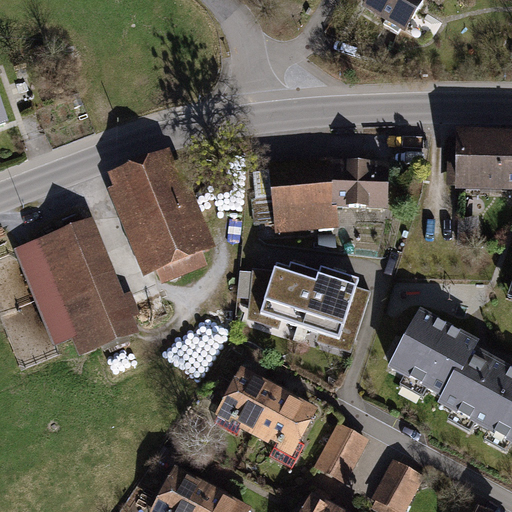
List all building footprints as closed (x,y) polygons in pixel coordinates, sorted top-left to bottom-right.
[(369,0),(365,6),(406,32),(426,0),(369,0)] [(0,95),(0,125),(9,122),(0,95)] [(511,130),(459,129),(457,191),(511,192),(511,130)] [(173,146),(104,174),(147,277),(160,271),(165,285),(211,265),(206,252),(216,248),(173,146)] [(333,161),(272,165),(276,234),(338,230),(336,208),(333,161)] [(389,162),(333,161),(336,208),(390,209),(389,162)] [(92,222),(15,253),(52,346),(70,339),(78,358),(137,334),(92,222)] [(308,325),(323,275),(293,266),(291,272),(277,267),(274,275),(255,269),(244,306),(308,325)] [(360,341),(373,297),(357,292),(361,280),(325,270),(323,275),(308,325),(360,341)] [(486,342),(425,312),(396,370),(451,398),(447,405),(511,437),(511,364),(482,349),(486,342)] [(253,437),(279,387),(241,367),(215,417),(253,437)] [(291,457),(317,408),(279,387),(253,437),(291,457)] [(369,443),(338,427),(315,472),(346,487),(369,443)] [(407,511),(424,480),(394,464),(374,503),(391,511),(407,511)] [(203,511),(215,489),(177,469),(154,511),(203,511)] [(251,511),(253,509),(215,489),(203,511),(251,511)] [(337,511),(339,509),(311,493),(300,511),(337,511)]
